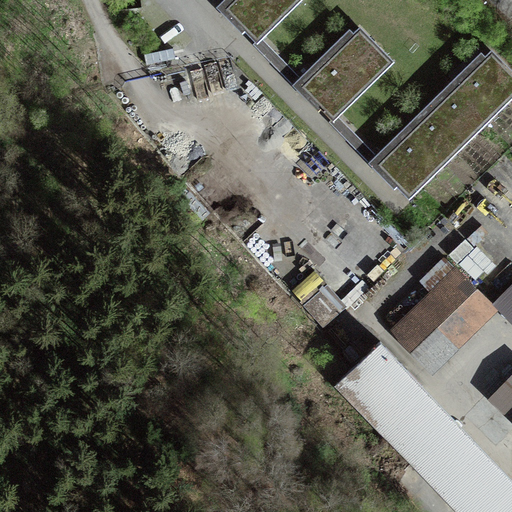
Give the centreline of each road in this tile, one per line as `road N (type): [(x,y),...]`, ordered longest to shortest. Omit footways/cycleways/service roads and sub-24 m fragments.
road 1 (track): [(318,276),(236,194),(117,47),(90,0)]
road 2 (track): [(236,194),(289,172),(310,176),(372,237),(373,256),(353,278),(335,283),(318,276)]
road 3 (track): [(511,455),(465,409),(468,390),(511,349)]
